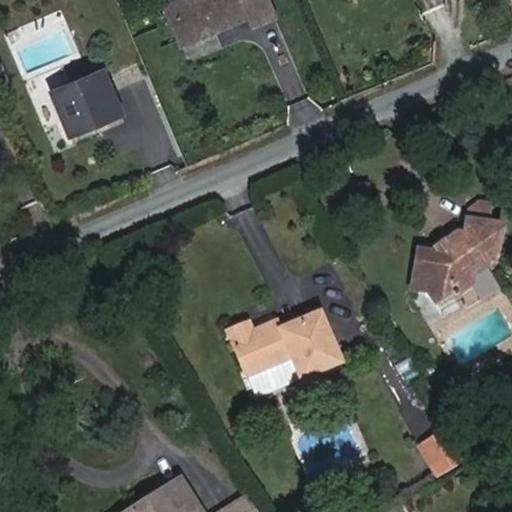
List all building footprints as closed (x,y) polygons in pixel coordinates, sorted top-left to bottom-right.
[(170,0),(162,4),(178,44),(247,15),(251,24),(272,15),(265,0),(170,0)] [(104,73),(52,95),(71,138),(96,127),(94,123),(103,119),(105,123),(122,116),(104,73)] [(464,225),(487,230),(489,210),(475,205),(466,211),(464,225)] [(462,249),(441,248),(433,254),(433,261),(415,258),(408,296),(427,298),(433,308),(450,297),(453,302),(469,291),(468,285),(480,277),(483,273),(484,261),(492,261),(496,231),(487,230),(464,225),(463,241),(462,249)] [(452,240),(441,248),(462,249),(463,241),(452,240)] [(147,251),(129,259),(140,284),(158,275),(147,251)] [(315,313),(278,333),(273,322),(272,321),(250,332),(247,325),(224,337),(249,384),(293,361),(303,379),(339,360),(315,313)] [(465,466),(446,436),(417,454),(435,485),(465,466)] [(198,511),(178,479),(149,497),(152,502),(135,511),(132,506),(123,511),(198,511)] [(152,502),(149,497),(132,506),(135,511),(152,502)] [(251,511),(245,501),(225,511),(251,511)]
